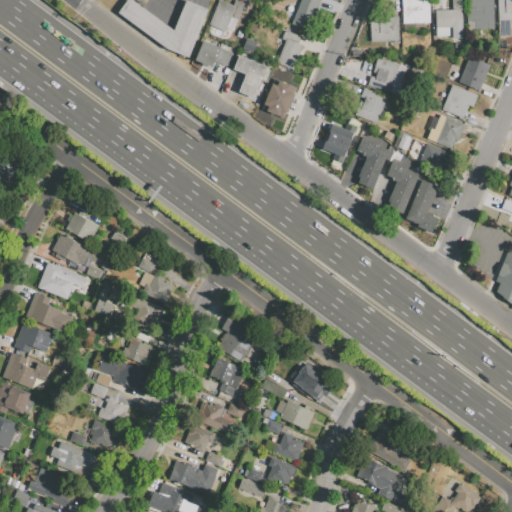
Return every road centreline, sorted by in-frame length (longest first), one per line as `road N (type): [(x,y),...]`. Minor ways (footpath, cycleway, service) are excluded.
road 1 (motorway): [(511,381),(0,1)]
road 2 (motorway): [(0,52),(511,432)]
road 3 (residential): [(0,108),(511,484)]
road 4 (residential): [(70,0),(511,326)]
road 5 (residential): [(104,511),(151,445),(205,296),(223,269)]
road 6 (residential): [(440,273),(511,96)]
road 7 (residential): [(291,164),(358,0)]
road 8 (residential): [(0,302),(32,222),(75,160)]
road 9 (residential): [(319,511),(340,431),(374,381)]
